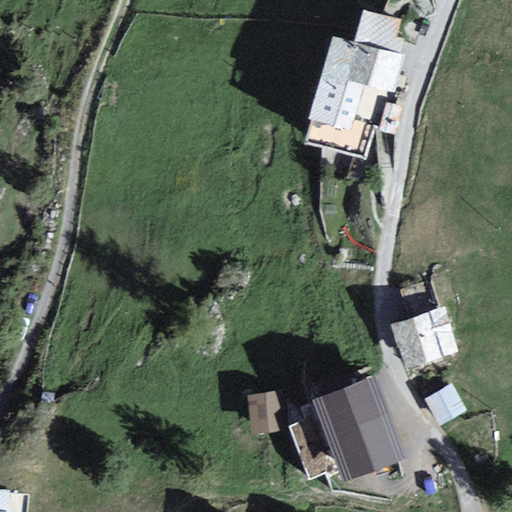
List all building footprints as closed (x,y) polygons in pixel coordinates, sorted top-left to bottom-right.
[(369,163),(400,56),(333,34),(301,144),(369,163)] [(443,307),(390,322),(403,368),(459,355),(443,307)] [(393,408),(380,379),(355,389),(368,417),(393,408)] [(465,410),(448,383),(421,400),(436,425),(465,410)] [(249,433),(281,428),(278,393),(245,396),(249,433)]
